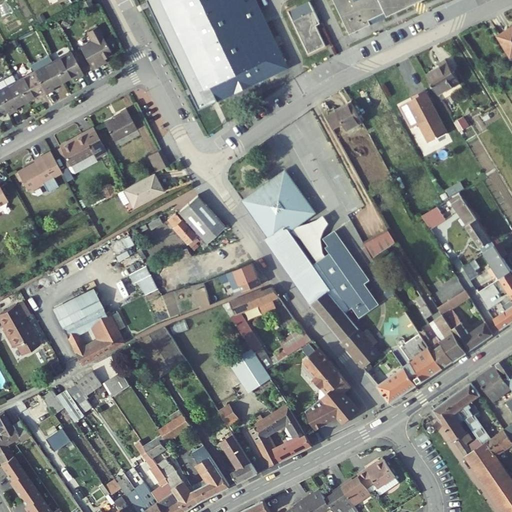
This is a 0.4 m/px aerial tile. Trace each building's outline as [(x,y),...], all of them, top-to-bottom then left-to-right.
[(94,5),(91,0),(86,0),(82,2),(86,9),(94,5)] [(238,0),(147,0),(206,117),(292,72),(254,0),(241,7),(238,0)] [(310,55),(327,47),(317,26),(321,24),(309,0),(289,10),(310,55)] [(411,0),(332,0),(347,31),(368,21),(366,16),(382,8),(384,13),(411,0)] [(91,40),(88,41),(98,59),(103,56),(111,52),(96,25),(86,30),(91,40)] [(511,58),(511,30),(499,38),(511,59),(511,58)] [(96,60),(98,59),(88,41),(79,46),(91,68),(99,64),(96,60)] [(82,73),(70,50),(62,54),(64,58),(53,64),(64,83),(82,73)] [(463,84),(450,62),(443,66),(446,70),(430,80),(440,97),(463,84)] [(45,93),(64,83),(53,64),(43,69),(41,65),(33,70),(35,74),(45,93)] [(47,96),(45,93),(35,74),(17,83),(27,102),(36,97),(38,100),(47,96)] [(17,107),(27,102),(17,83),(0,92),(0,96),(8,112),(10,115),(19,111),(17,107)] [(447,131),(425,87),(412,94),(413,96),(399,103),(410,125),(418,121),(427,141),(447,131)] [(0,116),(8,112),(0,96),(0,116)] [(344,125),(347,131),(361,123),(352,105),(326,118),(333,130),(344,125)] [(136,129),(125,108),(115,114),(116,117),(104,123),(114,141),(136,129)] [(458,124),(456,126),(461,134),(469,130),(464,121),(462,122),(463,124),(459,126),(458,124)] [(73,167),(95,155),(98,160),(107,155),(93,129),(77,138),(78,140),(63,148),(73,167)] [(157,168),(168,162),(159,147),(148,153),(157,168)] [(62,172),(49,150),(33,159),(35,162),(17,172),(28,191),(42,183),(48,192),(58,186),(53,177),(62,172)] [(160,189),(151,172),(116,191),(122,203),(129,199),(132,204),(160,189)] [(268,239),(266,240),(343,343),(360,329),(379,304),(366,285),(370,281),(337,232),(324,238),(330,253),(318,265),(314,265),(293,234),(290,230),(296,224),(298,226),(314,216),(302,198),(300,200),(295,193),(297,192),(286,175),(269,186),(271,188),(264,193),(263,191),(244,203),(268,239)] [(0,204),(8,200),(0,185),(0,204)] [(228,224),(200,192),(180,210),(208,241),(228,224)] [(482,256),(483,255),(493,249),(458,197),(449,202),(459,219),(458,220),(482,256)] [(440,209),(424,218),(433,232),(448,222),(440,209)] [(199,237),(176,210),(167,218),(190,245),(199,237)] [(324,214),(299,228),(305,238),(329,224),(324,214)] [(397,249),(389,236),(365,249),(373,262),(397,249)] [(483,255),(500,282),(511,273),(496,247),(493,249),(483,255)] [(195,267),(209,264),(206,252),(192,256),(195,267)] [(260,282),(251,261),(203,281),(206,287),(227,278),(233,293),(260,282)] [(465,270),(472,281),(480,275),(477,271),(482,268),(478,261),(465,270)] [(501,329),(511,321),(511,273),(500,282),(511,300),(511,307),(494,319),(501,329)] [(93,288),(53,308),(62,326),(102,305),(93,288)] [(277,295),(272,288),(261,291),(259,289),(254,292),(258,304),(277,295)] [(242,312),(258,304),(254,292),(228,302),(242,323),(247,319),(242,312)] [(471,301),(465,293),(438,310),(443,317),(467,353),(493,335),(486,323),(473,331),(469,324),(465,327),(455,311),(471,301)] [(423,310),(427,307),(421,298),(417,300),(423,310)] [(42,344),(19,304),(0,314),(12,335),(10,336),(16,346),(19,344),(24,354),(42,344)] [(118,324),(112,314),(108,316),(102,305),(62,326),(80,365),(130,338),(121,323),(118,324)] [(427,307),(423,310),(429,319),(433,316),(427,307)] [(438,325),(433,329),(440,340),(454,362),(467,353),(443,317),(436,322),(438,325)] [(287,354),(318,334),(308,322),(279,341),(287,354)] [(173,337),(165,326),(140,340),(154,362),(168,354),(162,344),(173,337)] [(360,329),(343,343),(370,374),(375,370),(371,363),(382,354),(376,345),(379,341),(368,329),(364,332),(361,328),(360,329)] [(445,369),(454,362),(440,340),(432,345),(425,334),(445,369)] [(179,348),(173,337),(162,344),(168,354),(179,348)] [(135,342),(150,364),(154,362),(140,340),(135,342)] [(391,407),(418,388),(411,379),(402,365),(385,341),(378,346),(394,370),(398,370),(401,375),(388,383),(381,388),(391,407)] [(418,388),(445,369),(429,347),(409,361),(402,365),(411,379),(418,388)] [(185,357),(179,348),(168,354),(154,362),(161,372),(185,357)] [(345,380),(320,349),(305,361),(305,366),(316,379),(315,381),(323,392),(322,401),(345,380)] [(511,374),(511,366),(506,358),(497,365),(506,379),(511,374)] [(156,374),(161,372),(154,362),(150,364),(156,374)] [(278,390),(261,362),(250,369),(241,375),(258,402),(268,396),(278,390)] [(250,369),(247,364),(238,370),(241,375),(250,369)] [(511,387),(506,379),(497,365),(478,378),(493,400),(511,387)] [(88,393),(103,383),(95,370),(79,381),(88,393)] [(385,382),(375,370),(370,374),(380,385),(381,388),(388,383),(385,382)] [(130,385),(121,372),(104,383),(113,397),(130,385)] [(352,389),(345,380),(322,401),(321,403),(307,414),(318,433),(320,431),(340,420),(342,424),(347,424),(359,414),(359,410),(346,394),(352,389)] [(91,405),(77,384),(67,389),(76,403),(82,411),(91,405)] [(482,398),(472,384),(447,401),(461,422),(466,420),(478,438),(487,432),(471,409),(474,406),(472,402),(478,398),(479,400),(482,398)] [(67,409),(76,403),(67,389),(57,395),(67,409)] [(281,394),(278,390),(268,396),(271,400),(281,394)] [(63,409),(51,391),(43,397),(55,414),(63,409)] [(215,400),(191,415),(195,421),(208,413),(242,465),(243,464),(246,470),(236,476),(241,484),(263,476),(236,432),(232,427),(222,411),(215,400)] [(459,424),(461,422),(447,401),(434,410),(502,511),(511,511),(511,485),(483,443),(477,447),(468,433),(466,434),(459,424)] [(242,421),(232,405),(222,411),(232,427),(240,422),(242,421)] [(6,443),(19,436),(14,426),(13,427),(12,425),(3,410),(0,412),(0,452),(9,447),(6,443)] [(274,469),(315,448),(291,410),(269,423),(265,417),(251,426),(274,469)] [(194,428),(187,417),(162,432),(165,437),(170,444),(194,428)] [(31,435),(21,421),(12,425),(13,427),(14,426),(19,436),(21,440),(31,435)] [(240,422),(232,427),(236,432),(244,427),(240,422)] [(63,427),(46,437),(54,451),(71,441),(63,427)] [(511,438),(505,430),(488,442),(501,460),(508,455),(504,451),(511,445),(511,438)] [(172,448),(170,444),(165,437),(148,448),(155,459),(172,448)] [(0,452),(0,457),(2,462),(13,454),(9,447),(0,452)] [(165,511),(189,511),(190,511),(169,478),(155,459),(148,448),(144,451),(164,481),(159,485),(165,494),(157,499),(165,511)] [(233,487),(207,448),(195,455),(214,484),(197,495),(202,504),(233,487)] [(29,511),(51,511),(13,454),(2,462),(1,462),(12,479),(11,479),(16,487),(15,487),(26,504),(24,505),(29,511)] [(400,481),(389,464),(381,469),(379,467),(362,478),(364,480),(372,493),(377,490),(381,487),(384,492),(400,481)] [(190,511),(202,504),(197,495),(194,496),(179,472),(169,478),(190,511)] [(375,497),(372,493),(364,480),(356,486),(354,484),(346,489),(358,508),(375,497)] [(151,511),(148,507),(146,509),(126,481),(121,484),(140,511),(151,511)] [(404,487),(400,481),(384,492),(381,487),(377,490),(385,500),(404,487)] [(165,511),(157,499),(148,486),(138,492),(148,507),(151,511),(165,511)] [(337,511),(352,511),(358,508),(346,489),(337,495),(339,497),(331,502),(336,511),(337,511)] [(313,511),(334,511),(336,511),(331,502),(325,494),(317,499),(315,496),(307,502),(313,511)] [(125,511),(129,510),(120,495),(115,499),(123,511),(125,511)] [(274,511),(269,502),(246,511),(274,511)] [(313,511),(307,502),(298,507),(300,510),(297,511),(313,511)]
